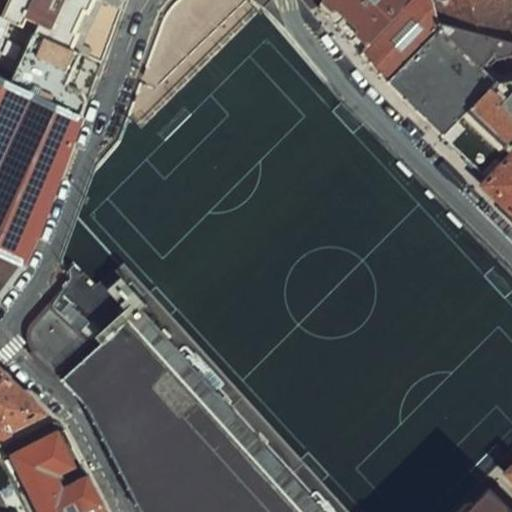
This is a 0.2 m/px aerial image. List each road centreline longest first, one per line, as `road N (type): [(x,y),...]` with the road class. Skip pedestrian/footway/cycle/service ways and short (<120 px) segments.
road 1 (residential): [(0,340),(50,267),(149,0)]
road 2 (residential): [(286,0),(299,29),(350,90),(511,255)]
road 3 (residential): [(122,511),(84,434),(0,342)]
